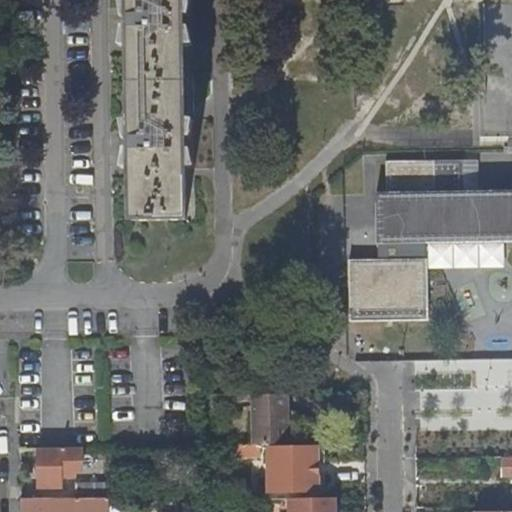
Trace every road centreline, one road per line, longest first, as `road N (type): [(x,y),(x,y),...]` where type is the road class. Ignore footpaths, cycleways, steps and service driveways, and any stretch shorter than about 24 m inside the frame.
road 1 (residential): [(310,415),(301,0)]
road 2 (residential): [(511,410),(391,413)]
